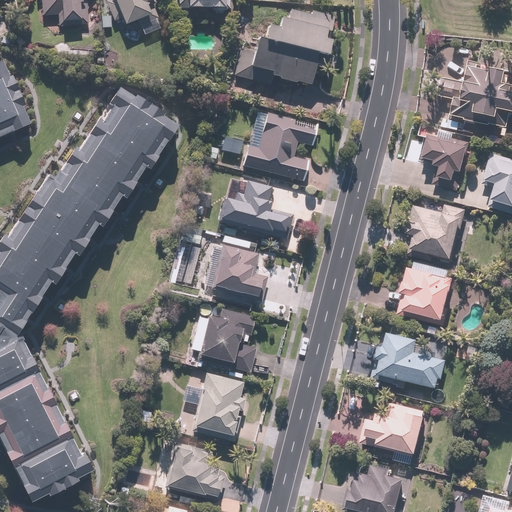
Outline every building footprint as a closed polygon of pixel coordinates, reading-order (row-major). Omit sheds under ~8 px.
[(42,0),(43,17),(58,17),(59,27),(82,26),(82,5),(85,4),(85,0),(42,0)] [(138,21),(144,37),(161,30),(150,4),(155,1),(154,0),(111,0),(106,2),(114,21),(122,18),(125,26),(138,21)] [(174,0),(174,9),(226,11),(226,0),(174,0)] [(269,27),(264,43),(315,56),(318,57),(319,55),(327,57),(331,43),(324,41),(327,32),(331,33),(334,18),(300,10),(299,14),(289,11),(286,20),(282,19),(279,29),(269,27)] [(101,17),(100,29),(112,29),(112,17),(101,17)] [(311,87),(318,57),(315,56),(264,43),(258,42),(251,67),(234,78),(270,87),(273,78),(311,87)] [(0,136),(30,123),(4,63),(0,64),(0,136)] [(459,133),(458,136),(502,141),(503,127),(509,128),(510,117),(511,117),(511,86),(505,86),(507,72),(476,69),(477,64),(467,63),(465,88),(463,88),(462,100),(453,99),(450,132),(459,133)] [(0,437),(29,497),(92,466),(83,448),(79,450),(20,330),(50,280),(56,283),(74,253),(78,255),(97,225),(101,228),(120,196),(126,199),(143,171),(149,175),(181,124),(117,84),(78,147),(73,144),(53,176),(48,173),(10,234),(4,230),(0,237),(0,437)] [(295,120),(256,111),(243,169),(302,182),(308,158),(295,155),(297,146),(310,149),(314,132),(293,127),(295,120)] [(432,187),(460,192),(468,143),(425,136),(420,163),(436,166),(432,187)] [(214,151),(212,161),(230,166),(232,155),(214,151)] [(511,161),(491,156),(483,185),(495,188),(492,201),(494,202),(492,209),(511,214),(511,161)] [(245,184),(229,181),(226,198),(224,198),(219,223),(271,232),(271,231),(287,234),(292,208),(276,205),(276,203),(270,201),(273,186),(246,181),(245,184)] [(205,222),(211,197),(197,194),(191,219),(205,222)] [(426,200),(423,209),(413,206),(402,250),(451,262),(460,222),(463,223),(466,210),(426,200)] [(186,227),(183,241),(200,245),(204,231),(186,227)] [(259,254),(221,245),(212,288),(259,298),(261,286),(266,287),(267,279),(254,276),(259,254)] [(191,285),(200,248),(190,246),(182,283),(191,285)] [(407,268),(397,316),(442,327),(453,278),(448,277),(450,268),(415,260),(413,269),(407,268)] [(254,318),(220,310),(218,318),(209,316),(208,319),(197,317),(189,350),(199,352),(196,363),(249,375),(256,345),(239,341),(241,333),(250,335),(254,318)] [(416,340),(381,333),(371,379),(405,386),(406,384),(435,390),(437,381),(442,382),(446,362),(413,355),(416,340)] [(452,341),(433,338),(431,348),(450,351),(452,341)] [(245,383),(205,374),(192,430),(197,431),(195,437),(229,445),(229,442),(233,443),(240,411),(244,412),(246,399),(242,398),(245,383)] [(418,456),(425,410),(397,405),(395,414),(365,418),(360,446),(418,456)] [(148,425),(152,411),(140,408),(137,422),(148,425)] [(212,453),(176,444),(165,486),(218,500),(222,482),(216,480),(220,467),(209,465),(212,453)] [(358,480),(353,479),(346,508),(349,509),(349,511),(352,511),(353,511),(354,509),(364,511),(396,511),(404,479),(389,476),(390,469),(370,465),(368,474),(360,472),(358,480)]
